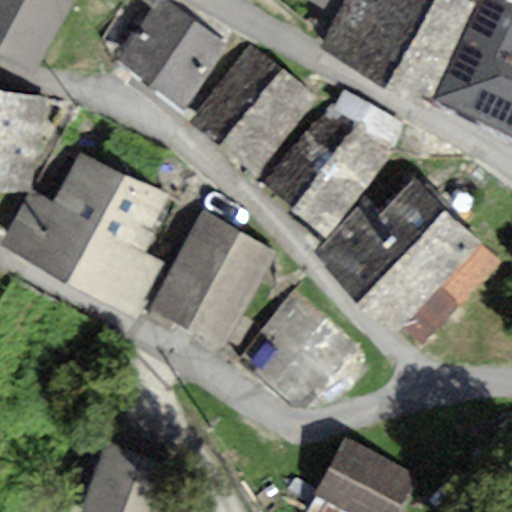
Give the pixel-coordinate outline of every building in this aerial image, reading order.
[(0,0),(0,58),(24,72),(65,0),(0,0)] [(304,0),(324,12),(331,0),(304,0)] [(475,7),(458,0),(363,0),(363,1),(361,0),(344,0),(315,46),(429,114),(433,101),(475,7)] [(511,6),(498,0),(477,0),(475,7),(433,101),(511,137),(511,6)] [(162,1),(118,62),(182,109),(225,49),(162,1)] [(248,48),(189,124),(250,174),(314,97),(248,48)] [(28,189),(44,100),(0,94),(0,191),(27,195),(28,189)] [(327,109),(263,184),(324,238),(391,151),(327,109)] [(148,231),(167,197),(80,154),(52,203),(28,189),(27,195),(0,240),(0,246),(130,324),(162,264),(146,254),(156,235),(148,231)] [(315,254),(394,337),(481,243),(413,178),(379,215),(365,200),(315,254)] [(150,310),(219,349),(275,251),(205,212),(150,310)] [(354,352),(295,293),(240,356),(291,407),(305,408),(354,352)] [(345,441),(316,497),(344,511),(395,511),(414,476),(345,441)] [(105,447),(79,511),(120,511),(140,461),(105,447)]
